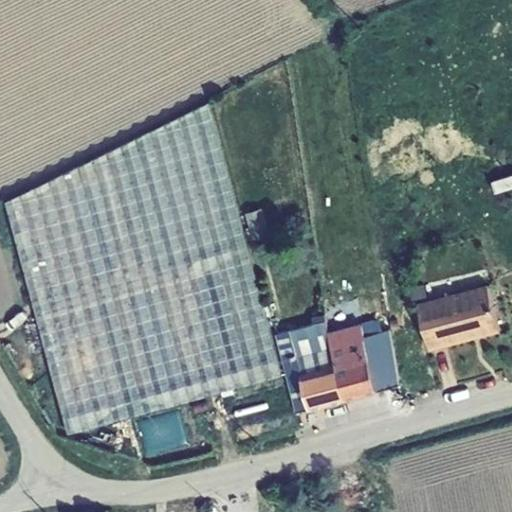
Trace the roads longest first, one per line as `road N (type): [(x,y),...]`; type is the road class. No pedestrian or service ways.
road 1 (unclassified): [(511,397),(179,487),(74,494)]
road 2 (unclassified): [(0,387),(74,494)]
